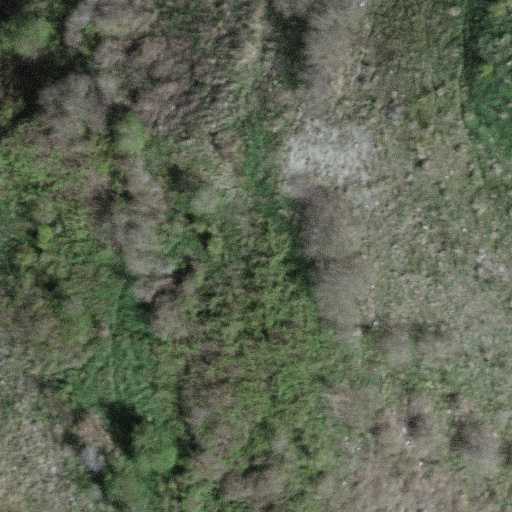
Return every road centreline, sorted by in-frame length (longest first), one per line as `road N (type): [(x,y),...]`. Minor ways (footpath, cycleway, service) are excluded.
road 1 (track): [(322,511),(289,198),(207,0)]
road 2 (track): [(0,377),(52,454),(74,511)]
